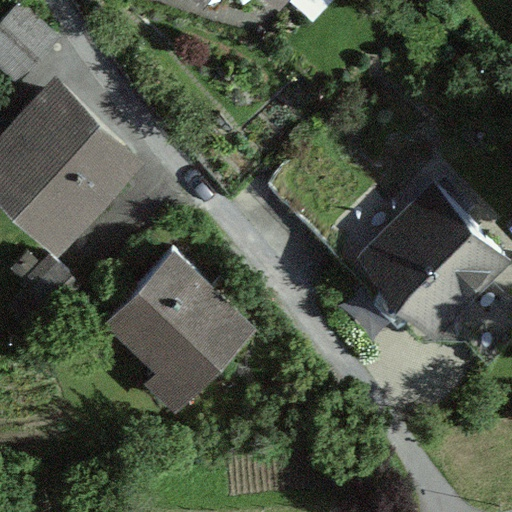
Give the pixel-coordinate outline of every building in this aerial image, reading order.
[(0,58),(18,75),(64,25),(36,0),(12,0),(0,13),(0,58)] [(0,181),(58,239),(147,148),(59,62),(0,121),(0,181)] [(511,257),(511,242),(442,170),(363,245),(441,326),(511,257)] [(255,313),(172,235),(102,309),(154,358),(143,369),(175,399),(255,313)] [(57,320),(97,280),(56,240),(47,249),(35,237),(14,258),(30,274),(20,284),(57,320)]
